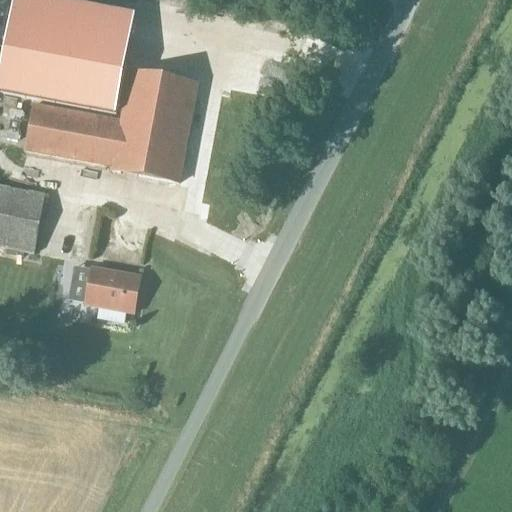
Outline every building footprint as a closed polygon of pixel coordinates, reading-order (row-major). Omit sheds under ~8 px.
[(12,15),(0,76),(0,95),(116,117),(131,37),(12,15)] [(180,186),(198,88),(131,75),(121,124),(35,108),(26,153),(113,170),(112,173),(180,186)] [(23,115),(12,113),(10,115),(5,140),(7,142),(18,144),(20,142),(25,117),(23,115)] [(0,174),(27,182),(30,169),(0,161),(0,174)] [(0,250),(34,256),(45,197),(0,189),(0,250)] [(134,317),(141,280),(92,272),(86,308),(134,317)]
